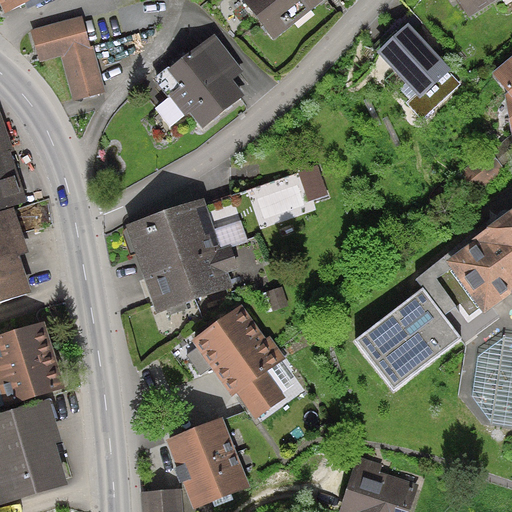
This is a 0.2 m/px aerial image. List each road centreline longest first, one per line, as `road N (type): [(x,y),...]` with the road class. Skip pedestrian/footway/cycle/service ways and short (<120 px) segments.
road 1 (residential): [(76,222),(206,158),(375,0)]
road 2 (tertiary): [(76,222),(114,511)]
road 3 (tertiary): [(0,74),(36,111),(68,182),(76,222)]
